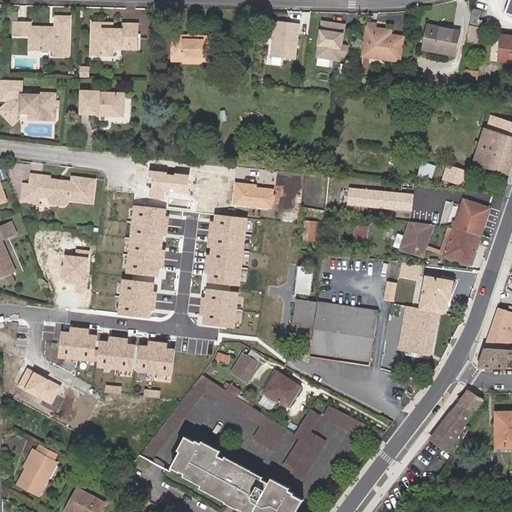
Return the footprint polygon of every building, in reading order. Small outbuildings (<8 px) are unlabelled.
[(480,9),(473,8),(470,23),(478,24),(480,9)] [(55,31),(30,30),(30,24),(13,24),(13,38),(28,39),(28,52),(53,53),(52,60),(69,60),(69,20),(55,20),(55,31)] [(368,22),(365,44),(401,49),(403,37),(391,35),(389,37),(384,36),(384,30),(377,29),(377,24),(368,22)] [(345,27),(323,23),(318,58),(349,63),(351,48),(341,47),(345,27)] [(109,31),(110,25),(93,24),(92,59),(114,59),(114,52),(115,44),(123,44),(122,46),(139,48),(139,26),(123,26),(123,31),(115,31),(109,31)] [(300,26),(276,24),(272,58),(296,61),(300,26)] [(456,54),(461,30),(426,24),(422,48),(456,54)] [(470,25),(467,40),(476,42),(479,26),(470,25)] [(511,62),(511,36),(502,36),(500,49),(495,48),(493,60),(511,62)] [(191,39),(173,38),(172,63),(183,63),(183,59),(201,60),(201,63),(212,63),(213,40),(195,39),(195,42),(191,42),(191,39)] [(115,44),(114,52),(139,53),(139,48),(122,46),(123,44),(115,44)] [(401,49),(365,44),(360,72),(367,73),(370,56),(371,52),(382,54),(382,57),(399,60),(401,49)] [(461,68),(459,76),(472,78),(473,70),(461,68)] [(41,118),(56,119),(57,95),(40,94),(40,97),(33,96),(29,96),(29,99),(24,98),(24,92),(24,84),(3,83),(2,99),(9,100),(9,103),(10,105),(9,105),(0,111),(0,112),(11,125),(16,121),(22,114),(30,115),(41,115),(41,118)] [(124,99),(100,97),(100,95),(89,94),(82,94),(81,116),(94,117),(98,117),(98,119),(123,121),(123,111),(124,99)] [(56,124),(56,119),(41,118),(41,115),(30,115),(29,122),(56,124)] [(510,173),(511,166),(511,122),(500,119),(496,132),(485,129),(481,142),(479,148),(474,162),(510,173)] [(401,158),(392,156),(390,163),(399,166),(401,158)] [(408,161),(401,158),(399,166),(406,168),(408,161)] [(435,166),(421,162),(416,177),(430,182),(435,166)] [(458,182),(462,171),(449,168),(446,178),(458,182)] [(471,174),(462,171),(458,182),(468,184),(471,174)] [(190,176),(154,172),(151,198),(165,200),(166,192),(188,194),(190,176)] [(73,186),(63,185),(63,187),(56,187),(57,184),(49,183),(49,180),(31,178),(30,188),(29,198),(39,199),(50,200),(49,205),(51,207),(63,209),(66,206),(67,203),(92,205),(95,184),(73,181),(73,186)] [(276,189),(235,184),(233,206),(274,211),(276,189)] [(38,206),(39,199),(29,198),(30,188),(23,187),(22,205),(38,206)] [(415,194),(349,188),(347,206),(413,212),(415,194)] [(453,227),(481,235),(491,207),(462,198),(460,205),(458,211),(453,227)] [(164,219),(165,209),(137,205),(133,243),(160,247),(162,238),(166,238),(168,219),(164,219)] [(248,218),(220,214),(218,224),(214,224),(212,243),(216,243),(215,252),(243,256),(248,218)] [(316,222),(303,221),(302,239),(314,240),(316,222)] [(428,223),(409,221),(401,249),(413,252),(413,250),(424,253),(433,224),(428,223)] [(362,224),(356,223),(355,237),(367,238),(369,227),(362,226),(362,224)] [(443,257),(453,227),(448,226),(439,256),(443,257)] [(471,266),(481,235),(453,227),(443,257),(471,266)] [(400,246),(403,234),(399,232),(395,244),(400,246)] [(2,239),(0,240),(0,278),(16,272),(2,239)] [(160,250),(160,247),(133,243),(128,274),(156,277),(157,269),(161,269),(164,250),(160,250)] [(243,256),(215,252),(215,254),(211,253),(208,272),(212,273),(211,281),(239,285),(243,256)] [(90,258),(65,255),(62,279),(77,280),(75,293),(86,294),(90,258)] [(419,279),(421,263),(401,261),(399,277),(419,279)] [(301,279),(299,292),(312,294),(315,268),(305,267),(303,279),(301,279)] [(153,291),(154,281),(126,277),(121,315),(149,318),(150,310),(154,310),(157,291),(153,291)] [(426,299),(422,299),(420,309),(406,306),(400,348),(431,354),(439,311),(443,312),(446,297),(449,298),(452,287),(445,285),(446,281),(427,277),(423,294),(427,294),(426,299)] [(385,299),(393,300),(396,284),(387,283),(385,299)] [(238,292),(210,288),(209,298),(204,297),(202,316),(206,317),(205,325),(233,329),(238,292)] [(273,296),(269,313),(284,316),(288,299),(273,296)] [(371,365),(380,310),(320,301),(317,317),(315,316),(318,300),(298,298),(292,334),(312,337),(314,321),(317,321),(311,356),(371,365)] [(511,313),(498,309),(485,348),(510,348),(511,340),(511,338),(511,313)] [(70,332),(60,331),(58,359),(95,363),(98,336),(90,335),(90,328),(71,326),(70,332)] [(109,342),(99,341),(97,369),(134,373),(137,346),(129,345),(129,338),(110,336),(109,342)] [(510,348),(485,348),(479,367),(511,367),(511,340),(510,348)] [(149,347),(139,346),(136,374),(174,378),(177,351),(169,350),(169,343),(150,341),(149,347)] [(307,354),(309,343),(299,341),(297,353),(307,354)] [(243,362),(254,368),(258,362),(247,355),(243,362)] [(246,380),(254,368),(243,362),(238,359),(233,367),(238,370),(236,373),(246,380)] [(62,386),(28,368),(18,387),(52,405),(62,386)] [(289,407),(302,387),(275,370),(273,373),(275,375),(265,391),(289,407)] [(190,389),(200,396),(204,391),(212,380),(202,374),(190,389)] [(226,389),(212,380),(204,391),(259,425),(265,415),(236,396),(226,389)] [(229,384),(226,389),(236,396),(240,391),(239,390),(229,384)] [(190,389),(140,454),(150,460),(200,396),(190,389)] [(476,394),(475,393),(469,389),(460,401),(475,411),(483,398),(476,394)] [(432,437),(452,453),(471,425),(467,423),(468,421),(475,411),(460,401),(432,437)] [(363,422),(329,405),(324,415),(358,433),(359,430),(363,422)] [(310,408),(294,433),(293,434),(298,437),(289,453),(283,463),(304,476),(310,466),(326,440),(311,431),(321,414),(310,408)] [(511,411),(498,411),(497,446),(507,446),(507,443),(511,443),(511,411)] [(272,449),(286,428),(265,415),(259,425),(252,436),(272,449)] [(368,434),(371,427),(363,422),(359,430),(368,434)] [(187,436),(180,448),(189,453),(190,451),(195,454),(201,441),(196,439),(195,440),(187,436)] [(201,441),(195,454),(194,455),(202,459),(210,446),(201,441)] [(43,445),(39,451),(56,460),(59,455),(43,445)] [(210,446),(202,459),(212,464),(217,454),(219,451),(210,446)] [(292,511),(294,509),(301,496),(293,492),(294,491),(279,483),(272,497),(264,492),(269,481),(254,473),(253,476),(247,474),(242,483),(229,477),(217,470),(224,457),(217,454),(212,464),(202,459),(194,455),(195,454),(190,451),(189,453),(180,448),(172,463),(180,468),(179,469),(185,472),(193,477),(202,481),(201,484),(214,490),(227,497),(229,494),(241,500),(239,504),(253,511),(254,509),(260,511),(292,511)] [(30,466),(22,478),(44,489),(60,463),(56,460),(39,451),(36,449),(32,456),(35,458),(30,466)] [(236,464),(224,457),(217,470),(229,477),(236,464)] [(236,464),(229,477),(242,483),(247,474),(249,470),(236,464)] [(44,489),(22,478),(19,482),(40,495),(44,489)] [(270,479),(269,481),(264,492),(272,497),(279,483),(270,479)] [(213,493),(214,490),(201,484),(200,486),(213,493)] [(79,490),(67,510),(69,511),(97,511),(103,505),(79,490)] [(225,500),(227,497),(214,490),(213,493),(225,500)] [(225,500),(238,506),(239,504),(241,500),(229,494),(227,497),(225,500)] [(301,496),(294,509),(297,510),(304,498),(301,496)]
